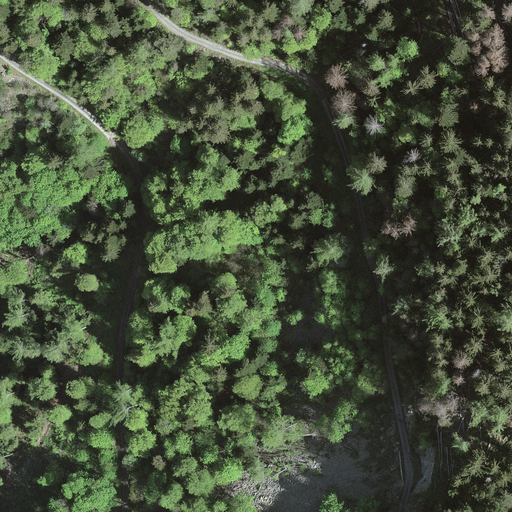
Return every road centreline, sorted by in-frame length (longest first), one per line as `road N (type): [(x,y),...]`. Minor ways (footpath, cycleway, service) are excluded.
road 1 (track): [(148,0),(170,25),(298,74),(322,100),(373,269),(400,419),(401,511)]
road 2 (track): [(120,511),(122,317),(141,233),(136,166),(85,111),(0,55)]
